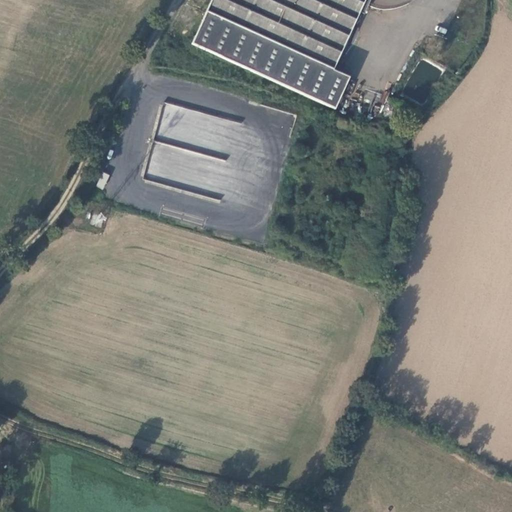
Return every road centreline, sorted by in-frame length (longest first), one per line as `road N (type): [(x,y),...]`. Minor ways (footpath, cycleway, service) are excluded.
road 1 (unknown): [(194,0),(117,103),(54,217),(0,274)]
road 2 (unknown): [(459,0),(388,126)]
